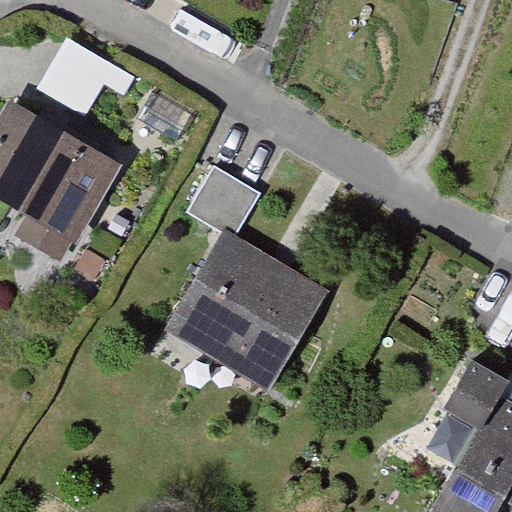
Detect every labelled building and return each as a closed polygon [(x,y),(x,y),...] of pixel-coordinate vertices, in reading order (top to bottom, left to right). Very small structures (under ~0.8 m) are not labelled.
[(69,37),(39,86),(96,120),(126,71),(69,37)] [(131,172),(15,106),(0,132),(0,201),(86,250),(131,172)] [(218,177),(190,221),(225,243),(230,235),(244,244),(267,208),(218,177)] [(244,244),(230,235),(225,243),(168,332),(276,400),(338,305),(244,244)] [(511,502),(511,372),(479,353),(444,413),(485,437),(439,511),(503,511),(510,501),(511,502)]
